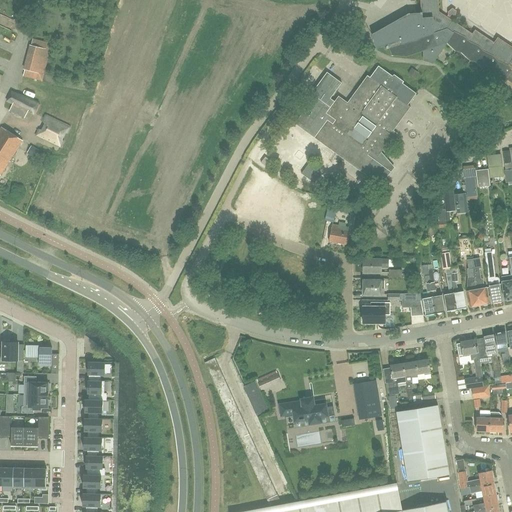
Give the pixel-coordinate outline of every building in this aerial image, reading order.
[(511,47),(498,38),(494,44),(475,31),(472,35),(450,20),(453,16),(449,13),(446,17),(438,11),(437,0),(421,0),(422,13),(410,14),(410,13),(372,34),(377,48),(387,45),(391,56),(407,57),(423,51),(424,61),(434,64),(447,43),(455,52),(462,53),(470,61),(476,63),(484,71),(490,73),(498,81),(504,82),(506,79),(511,83),(511,47)] [(0,21),(18,30),(21,23),(1,14),(0,16),(0,21)] [(25,77),(46,82),(54,44),(33,40),(25,77)] [(295,124),(315,138),(381,186),(391,172),(394,167),(378,156),(393,136),(390,134),(393,130),(411,107),(407,105),(416,94),(416,93),(403,83),(404,82),(394,74),(393,76),(378,66),(370,77),(367,75),(347,102),(339,96),(338,96),(339,97),(335,102),(330,99),(342,83),(327,72),(303,105),(308,109),(305,113),(304,111),(295,124)] [(418,77),(421,72),(414,69),(411,74),(418,77)] [(34,115),(39,104),(43,95),(22,85),(18,93),(11,90),(6,102),(12,105),(9,111),(24,118),(27,112),(34,115)] [(69,134),(72,127),(46,114),(42,122),(44,123),(41,130),(38,129),(35,136),(61,148),(65,141),(63,140),(66,134),(69,134)] [(0,175),(22,141),(1,127),(0,129),(0,175)] [(27,154),(35,158),(40,151),(32,146),(27,154)] [(507,166),(511,166),(511,167),(511,166),(511,149),(509,150),(503,152),(504,164),(506,164),(507,166)] [(266,166),(270,161),(265,157),(261,163),(266,166)] [(321,174),(308,165),(302,173),(315,183),(321,174)] [(495,165),(488,166),(489,173),(489,179),(504,177),(503,171),(503,168),(495,169),(495,165)] [(488,169),(476,171),(478,187),(490,186),(489,179),(489,173),(488,169)] [(475,177),(466,178),(468,196),(468,199),(478,198),(478,195),(475,177)] [(468,212),(466,193),(455,194),(457,213),(468,212)] [(453,200),(445,200),(446,211),(446,212),(454,211),(453,200)] [(330,203),(326,221),(327,221),(333,223),(336,211),(351,215),(349,227),(346,227),(346,224),(340,223),(339,229),(338,229),(338,226),(332,225),(329,241),(348,245),(354,246),(357,229),(360,209),(351,206),(348,206),(342,204),(339,203),(338,205),(330,203)] [(445,211),(437,212),(438,224),(439,229),(447,228),(446,223),(445,211)] [(436,226),(425,226),(426,236),(437,235),(436,226)] [(449,252),(440,253),(443,269),(451,268),(449,252)] [(486,268),(488,279),(487,279),(492,303),(502,301),(499,284),(500,283),(500,281),(499,280),(498,279),(497,278),(495,278),(493,259),(492,259),(492,252),(485,253),(486,268)] [(511,275),(508,276),(501,277),(505,300),(506,300),(507,301),(511,301),(511,299),(511,298),(511,257),(509,258),(510,269),(511,269),(511,273),(511,275)] [(469,291),(467,291),(470,307),(479,305),(474,274),(473,270),(474,270),(473,260),(473,258),(467,259),(469,269),(467,269),(469,291)] [(364,259),(363,273),(381,273),(381,267),(388,267),(388,260),(381,260),(381,259),(364,259)] [(474,270),(473,270),(474,274),(479,305),(489,303),(486,287),(481,288),(483,286),(482,280),(480,280),(479,275),(482,274),(479,259),(473,260),(474,270)] [(428,266),(430,283),(435,314),(445,312),(442,295),(437,296),(434,282),(432,265),(428,266)] [(430,283),(428,266),(423,266),(423,273),(424,277),(425,277),(426,284),(425,284),(428,297),(422,298),(426,315),(435,314),(430,283)] [(445,269),(447,280),(450,293),(444,294),(447,311),(457,309),(452,279),(451,274),(451,268),(445,269)] [(389,269),(389,278),(412,278),(418,278),(417,274),(412,275),(412,273),(403,273),(403,269),(389,269)] [(457,274),(451,274),(452,279),(457,309),(466,308),(463,292),(463,291),(458,292),(457,286),(456,282),(458,282),(457,274)] [(384,288),(384,280),(363,280),(363,295),(381,295),(381,288),(384,288)] [(421,301),(410,301),(411,307),(411,316),(423,315),(421,305),(421,301)] [(368,307),(363,307),(363,318),(363,323),(385,323),(385,315),(390,315),(390,303),(371,302),(371,304),(368,304),(368,307)] [(190,335),(203,342),(208,333),(195,326),(190,335)] [(504,366),(510,364),(505,332),(496,334),(498,353),(505,352),(505,354),(502,355),(504,366)] [(477,347),(479,353),(479,356),(479,358),(487,357),(487,355),(491,354),(492,360),(495,379),(497,378),(500,378),(494,334),(484,337),(485,346),(477,347)] [(12,342),(12,341),(1,340),(1,360),(24,361),(24,349),(18,348),(18,342),(12,342)] [(479,358),(479,356),(479,353),(477,347),(475,347),(474,340),(461,342),(461,344),(457,344),(458,354),(462,353),(463,356),(471,355),(472,361),(474,360),(475,368),(477,377),(466,379),(467,388),(484,386),(481,367),(480,364),(479,358)] [(52,366),(52,369),(59,369),(59,354),(52,354),(52,348),(40,348),(40,346),(26,345),(26,355),(39,355),(39,365),(52,366)] [(207,368),(217,363),(215,359),(205,363),(207,368)] [(429,359),(416,362),(420,387),(424,386),(423,380),(425,379),(424,374),(431,373),(429,359)] [(88,381),(105,382),(105,381),(100,381),(101,375),(105,375),(105,362),(88,362),(88,375),(89,375),(89,381),(88,381)] [(406,383),(409,400),(413,400),(410,382),(413,382),(411,376),(418,375),(420,387),(416,362),(403,364),(406,383)] [(219,368),(217,363),(207,368),(209,373),(219,368)] [(406,383),(403,364),(390,366),(392,379),(393,384),(388,385),(390,396),(399,394),(398,385),(406,383)] [(219,368),(209,373),(211,378),(221,373),(219,368)] [(258,380),(262,390),(280,381),(276,372),(258,380)] [(223,378),(221,373),(211,378),(213,382),(223,378)] [(511,375),(500,378),(501,383),(506,383),(511,381),(511,375)] [(24,395),(48,395),(48,390),(50,390),(50,383),(48,383),(36,383),(36,377),(24,376),(24,395)] [(223,378),(213,382),(216,387),(226,382),(223,378)] [(85,400),(107,400),(107,393),(104,393),(105,382),(88,381),(88,394),(89,394),(89,400),(85,400)] [(367,400),(358,402),(361,419),(381,416),(376,381),(365,383),(367,400)] [(228,387),(226,382),(216,387),(218,392),(228,387)] [(245,386),(248,391),(257,387),(255,382),(245,386)] [(490,397),(489,392),(488,386),(472,389),(473,399),(490,397)] [(228,387),(218,392),(220,396),(230,392),(228,387)] [(248,391),(250,396),(259,392),(257,387),(248,391)] [(232,397),(230,392),(220,396),(222,401),(232,397)] [(250,396),(252,400),(261,396),(259,392),(250,396)] [(434,392),(421,394),(422,401),(435,399),(434,392)] [(48,395),(24,395),(24,407),(22,407),(22,413),(34,414),(34,410),(41,410),(41,408),(48,408),(48,407),(50,407),(50,401),(48,401),(48,395)] [(252,400),(254,405),(263,401),(261,396),(252,400)] [(390,407),(397,406),(395,396),(389,397),(390,407)] [(232,397),(222,401),(224,406),(234,401),(232,397)] [(320,417),(335,415),(333,406),(326,408),(325,405),(314,407),(313,398),(302,400),(302,402),(280,406),(282,415),(285,415),(285,417),(294,416),(295,421),(300,420),(300,421),(304,420),(304,419),(309,419),(310,424),(321,422),(320,417)] [(107,401),(107,400),(85,400),(85,412),(88,412),(88,418),(85,418),(85,419),(103,419),(100,419),(100,413),(103,413),(103,401),(107,401)] [(236,406),(234,401),(224,406),(226,411),(236,406)] [(254,405),(256,410),(265,406),(263,401),(254,405)] [(449,475),(438,405),(397,412),(408,482),(449,475)] [(226,411),(227,412),(229,415),(239,411),(236,406),(226,411)] [(265,406),(256,410),(258,415),(268,411),(265,406)] [(241,415),(239,411),(229,415),(231,420),(241,415)] [(490,411),(490,418),(489,431),(503,432),(503,415),(500,412),(490,411)] [(243,420),(241,415),(231,420),(233,425),(243,420)] [(12,416),(2,416),(2,438),(11,438),(11,446),(25,447),(25,427),(12,427),(12,416)] [(25,427),(25,447),(38,447),(38,438),(48,439),(49,417),(39,417),(38,428),(25,427)] [(476,431),(489,431),(490,418),(477,418),(476,431)] [(84,437),(84,438),(102,438),(99,437),(99,432),(102,432),(103,419),(85,419),(84,431),(88,431),(88,437),(84,437)] [(245,425),(243,420),(233,425),(235,430),(245,425)] [(245,425),(235,430),(237,434),(247,430),(245,425)] [(250,434),(247,430),(237,434),(239,439),(250,434)] [(250,434),(239,439),(242,444),(252,439),(250,434)] [(102,450),(102,438),(84,438),(84,450),(87,450),(87,456),(86,456),(103,457),(103,456),(99,456),(99,450),(102,450)] [(254,444),(252,439),(242,444),(244,448),(254,444)] [(254,444),(244,448),(246,453),(256,448),(254,444)] [(258,453),(256,448),(246,453),(248,458),(258,453)] [(258,453),(248,458),(250,463),(260,458),(258,453)] [(103,468),(103,457),(86,456),(86,469),(87,469),(87,475),(83,475),(105,476),(105,468),(103,468)] [(263,463),(260,458),(250,463),(253,467),(263,463)] [(263,463),(253,467),(255,472),(265,467),(263,463)] [(267,472),(265,467),(255,472),(257,477),(267,472)] [(3,468),(3,486),(13,486),(13,488),(14,468),(3,468)] [(25,468),(14,468),(13,488),(24,489),(25,468)] [(35,489),(35,468),(25,468),(24,489),(35,489)] [(35,468),(35,489),(46,489),(47,469),(35,468)] [(458,473),(461,489),(470,487),(494,482),(492,470),(479,473),(480,480),(468,482),(465,471),(458,473)] [(267,472),(257,477),(259,482),(269,477),(267,472)] [(83,493),(83,494),(101,494),(98,494),(98,488),(101,488),(101,476),(105,476),(83,475),(83,488),(87,488),(87,494),(83,493)] [(271,482),(269,477),(259,482),(261,486),(271,482)] [(271,482),(261,486),(263,491),(273,486),(271,482)] [(483,497),(496,494),(494,482),(470,487),(471,494),(482,492),(483,497)] [(276,491),(273,486),(263,491),(266,496),(276,491)] [(266,496),(268,500),(278,496),(276,491),(266,496)] [(97,511),(98,507),(101,507),(101,494),(83,494),(83,506),(86,506),(86,511),(97,511)] [(499,506),(496,494),(483,497),(485,503),(473,505),(474,511),(499,506)] [(280,501),(278,496),(268,500),(270,506),(280,501)] [(447,511),(446,501),(402,510),(392,511),(447,511)]
